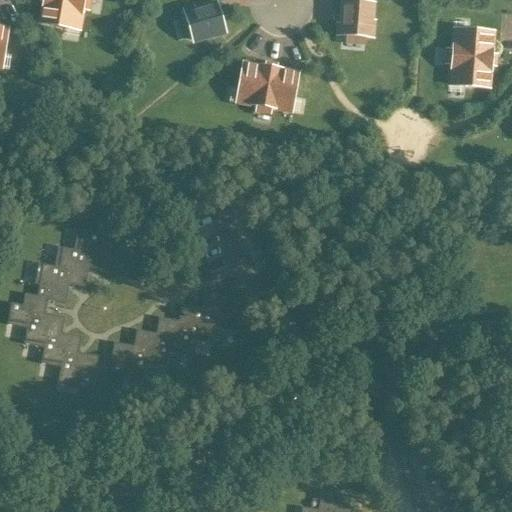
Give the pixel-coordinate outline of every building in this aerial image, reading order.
[(42,0),(42,3),(38,25),(75,32),(79,11),(84,12),(86,0),(42,0)] [(193,46),(226,36),(216,0),(183,10),(193,46)] [(376,4),(340,1),(337,37),(374,39),(376,4)] [(0,64),(3,65),(9,28),(0,26),(0,64)] [(450,50),(449,67),(455,67),(454,88),(491,91),(495,33),(458,30),(457,50),(450,50)] [(242,62),(236,98),(255,102),(254,109),(270,111),(271,106),(271,104),(293,108),(299,72),(242,62)] [(64,318),(44,314),(47,301),(65,304),(69,284),(85,287),(88,267),(104,270),(108,248),(96,246),(98,234),(77,230),(74,251),(57,248),(54,267),(38,265),(34,285),(39,286),(37,297),(24,294),(22,306),(11,304),(7,326),(27,329),(24,345),(44,349),(41,365),(61,368),(58,384),(79,388),(80,382),(92,384),(93,373),(95,374),(98,357),(78,353),(81,337),(62,334),(64,318)] [(226,296),(204,292),(201,309),(181,306),(178,322),(158,318),(156,334),(136,331),(133,347),(113,343),(110,360),(113,361),(111,372),(123,374),(122,379),(143,383),(146,366),(166,370),(168,354),(188,357),(191,341),(210,344),(213,328),(232,332),(236,310),(224,308),(226,296)] [(351,511),(352,509),(341,507),(343,495),(322,491),(318,511),(302,508),(301,511),(351,511)]
